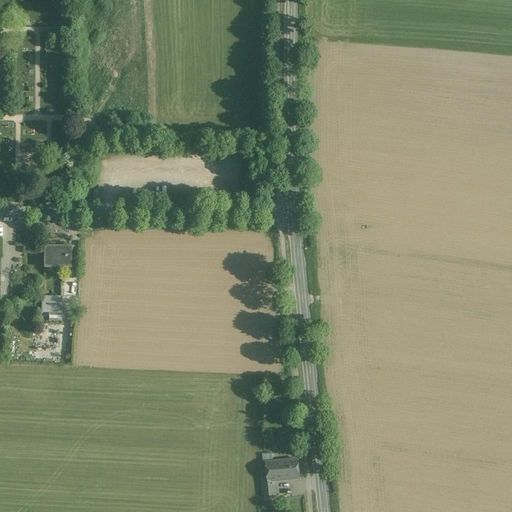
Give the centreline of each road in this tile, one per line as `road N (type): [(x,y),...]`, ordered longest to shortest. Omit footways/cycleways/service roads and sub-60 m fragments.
road 1 (secondary): [(325,511),(293,210)]
road 2 (residential): [(0,210),(293,210)]
road 3 (secondary): [(293,210),(290,0)]
